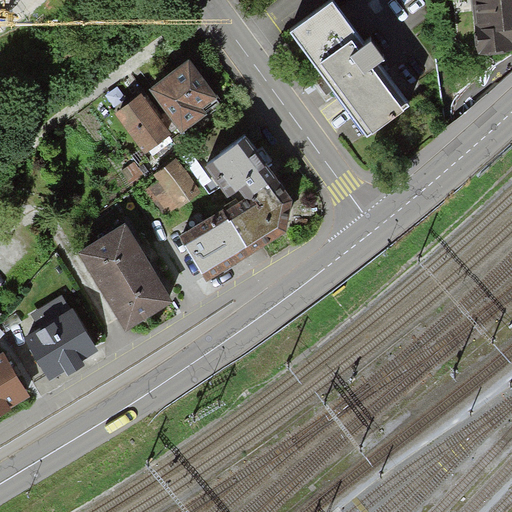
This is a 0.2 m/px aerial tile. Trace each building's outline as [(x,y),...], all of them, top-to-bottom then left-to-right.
[(511,0),(473,0),(479,55),(511,51),(511,0)] [(293,32),(368,137),(411,107),(381,64),(386,60),(374,42),(367,46),(335,2),(293,32)] [(167,128),(171,133),(178,128),(182,134),(208,114),(204,108),(218,98),(190,60),(172,73),(150,90),(174,123),(167,128)] [(172,135),(171,133),(167,128),(157,113),(143,94),(116,114),(144,154),(172,135)] [(228,200),(271,171),(248,136),(205,165),(228,200)] [(192,151),(183,157),(204,186),(212,180),(192,151)] [(154,176),(157,180),(146,188),(162,211),(172,204),(176,209),(202,191),(178,158),(154,176)] [(222,210),(250,254),(286,230),(292,200),(271,171),(228,200),(222,210)] [(250,254),(222,210),(179,237),(207,280),(250,254)] [(79,253),(127,331),(174,302),(149,261),(127,224),(79,253)] [(40,329),(71,309),(63,295),(31,314),(40,329)] [(25,338),(51,382),(66,373),(69,378),(86,367),(83,362),(100,351),(74,308),(71,309),(40,329),(25,338)] [(3,352),(0,354),(0,414),(30,397),(3,352)]
